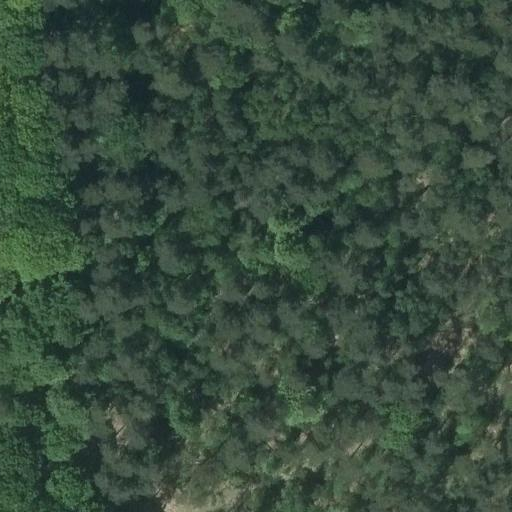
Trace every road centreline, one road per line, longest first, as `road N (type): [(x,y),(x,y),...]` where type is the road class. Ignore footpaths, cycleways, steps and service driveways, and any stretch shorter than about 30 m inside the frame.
road 1 (track): [(46,425),(1,0)]
road 2 (track): [(185,511),(511,379)]
